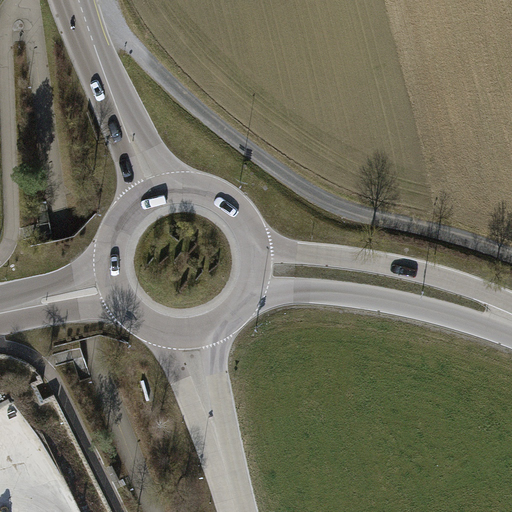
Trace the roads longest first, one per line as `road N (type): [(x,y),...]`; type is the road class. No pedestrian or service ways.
road 1 (track): [(112,26),(183,98),(325,202),(511,259)]
road 2 (secondary): [(511,311),(484,292),(398,267),(254,248)]
road 3 (secondary): [(247,292),(375,298),(511,327)]
road 4 (tertiary): [(76,0),(158,191)]
road 5 (residential): [(187,331),(239,511)]
road 6 (secondary): [(254,248),(248,228),(220,197),(200,189),(158,191)]
